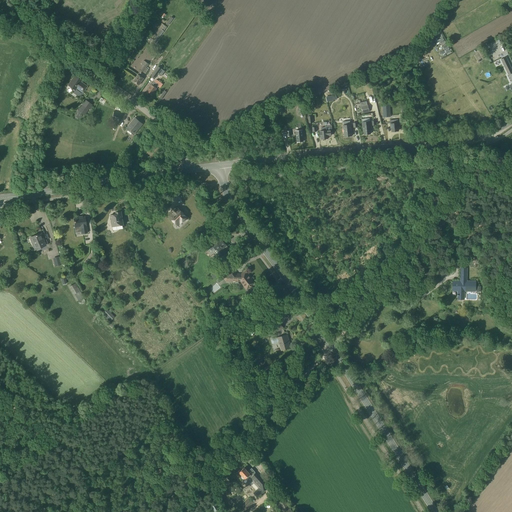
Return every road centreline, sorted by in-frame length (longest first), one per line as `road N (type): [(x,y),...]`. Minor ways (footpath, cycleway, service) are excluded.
road 1 (unclassified): [(188,170),(177,143),(150,115),(34,35),(0,25)]
road 2 (tertiary): [(219,165),(449,142)]
road 3 (track): [(329,347),(451,175),(451,160)]
road 4 (unclassified): [(176,511),(329,347)]
road 5 (secondary): [(329,347),(234,211),(219,165)]
road 6 (secondary): [(434,511),(329,347)]
road 7 (secondary): [(0,198),(188,170)]
